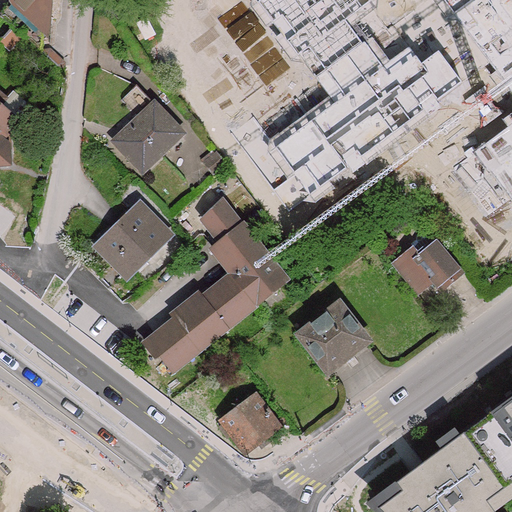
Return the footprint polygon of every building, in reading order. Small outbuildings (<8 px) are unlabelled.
[(14,0),(3,16),(35,49),(42,43),(45,11),(53,3),(52,0),(14,0)] [(428,66),(375,0),(257,0),(337,103),(271,150),(312,207),(469,87),(440,53),(428,66)] [(511,0),(444,0),(511,86),(511,0)] [(0,163),(7,163),(6,132),(27,107),(11,93),(7,97),(0,91),(0,163)] [(184,132),(156,102),(115,140),(144,171),(184,132)] [(511,131),(480,154),(511,199),(511,131)] [(226,165),(218,156),(206,164),(214,175),(226,165)] [(176,320),(144,344),(155,358),(159,355),(172,371),(199,350),(200,352),(227,331),(226,329),(286,283),(243,226),(242,227),(222,202),(204,221),(222,243),(213,250),(233,275),(202,299),(199,295),(173,316),(176,320)] [(168,234),(140,205),(98,246),(127,275),(168,234)] [(394,268),(419,298),(437,283),(445,294),(463,279),(436,245),(421,257),(415,250),(394,268)] [(368,343),(339,306),(299,336),(328,373),(368,343)] [(400,468),(385,479),(357,500),(369,511),(479,511),(477,509),(483,505),(473,492),(511,464),(511,374),(394,460),(400,468)] [(254,399),(222,424),(222,425),(246,456),(259,445),(263,450),(264,449),(271,444),(267,439),(279,429),(265,412),(272,407),(263,396),(256,401),(254,399)] [(385,479),(400,468),(394,460),(379,471),(385,479)] [(511,464),(473,492),(481,502),(511,479),(511,464)]
